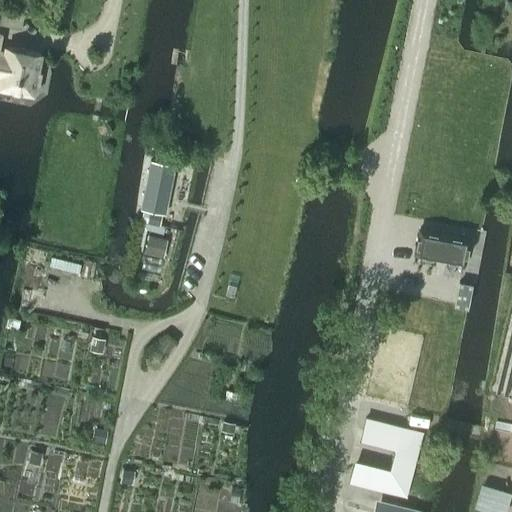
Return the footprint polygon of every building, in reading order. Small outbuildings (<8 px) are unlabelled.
[(4,51),(0,50),(0,86),(33,93),(40,53),(5,46),(4,51)] [(179,168),(155,163),(145,210),(169,215),(179,168)] [(357,193),(351,223),(390,230),(396,201),(357,193)] [(414,245),(414,246),(416,246),(415,253),(463,262),(465,255),(466,255),(466,254),(465,254),(466,245),(468,246),(468,245),(466,245),(468,237),(419,228),(418,236),(416,235),(416,236),(418,236),(416,245),(414,245)] [(89,347),(102,350),(105,339),(92,336),(89,347)] [(173,342),(165,337),(158,348),(166,353),(173,342)] [(352,467),(349,479),(404,493),(420,432),(365,418),(361,430),(404,441),(395,478),(352,467)] [(220,430),(233,432),(235,423),(222,420),(220,430)] [(105,442),(107,429),(94,426),(91,439),(105,442)] [(28,461),(39,464),(42,452),(30,449),(28,461)] [(132,484),(134,470),(122,468),(120,481),(132,484)] [(239,496),(241,488),(231,486),(230,494),(231,494),(229,501),(238,503),(239,496)]
